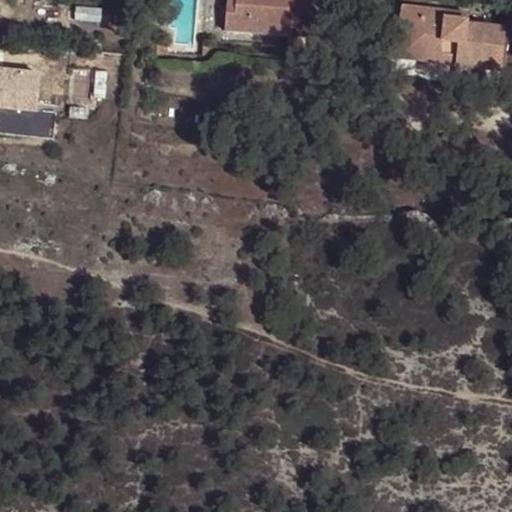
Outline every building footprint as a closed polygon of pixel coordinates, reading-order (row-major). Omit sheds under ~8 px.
[(226,3),(224,30),(310,36),(312,0),(235,0),(236,3),(226,3)] [(455,67),(503,72),(508,28),(467,24),(467,20),(447,19),(448,11),(400,6),(398,31),(407,32),(406,50),(456,55),(455,67)] [(447,19),(467,20),(468,13),(448,11),(447,19)] [(395,61),(404,62),(406,50),(407,32),(398,31),(395,61)] [(202,56),(211,56),(212,44),(203,44),(202,56)] [(456,55),(406,50),(404,62),(455,67),(456,55)] [(0,108),(36,112),(39,76),(1,72),(0,72),(0,108)] [(281,132),(283,118),(263,114),(261,126),(260,129),(281,132)]
